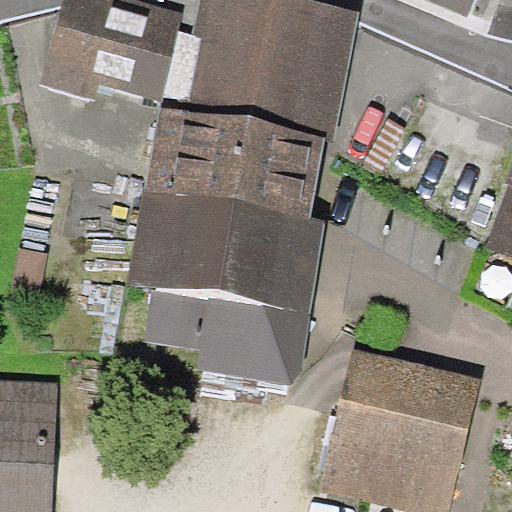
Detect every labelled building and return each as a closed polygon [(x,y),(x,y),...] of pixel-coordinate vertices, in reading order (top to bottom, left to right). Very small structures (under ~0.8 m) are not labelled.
[(63,0),(41,83),(97,98),(100,84),(161,101),(164,95),(179,30),(184,12),(139,0),(63,0)] [(361,12),(300,0),(199,0),(193,33),(204,36),(189,101),(187,113),(325,138),(335,141),(361,12)] [(429,0),(468,15),(474,0),(429,0)] [(193,33),(179,30),(164,95),(189,101),(204,36),(193,33)] [(187,113),(160,107),(128,283),(155,288),(310,316),(328,221),(310,218),(325,138),(187,113)] [(511,161),(505,179),(511,181),(511,184),(489,247),(511,255),(511,161)] [(299,384),(310,316),(155,288),(146,340),(201,350),(198,367),(299,384)] [(355,349),(321,490),(414,511),(450,511),(482,379),(355,349)] [(50,511),(57,384),(0,380),(0,511),(50,511)]
